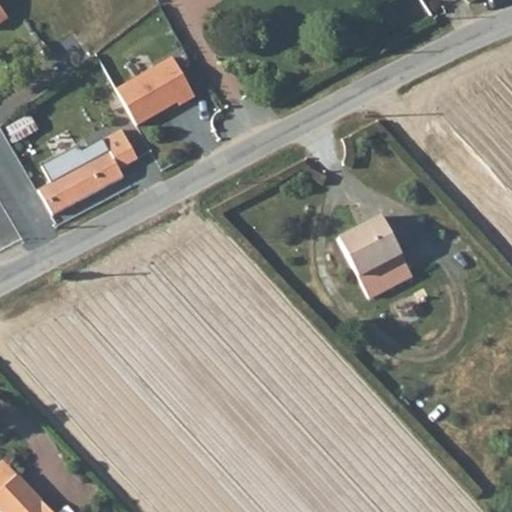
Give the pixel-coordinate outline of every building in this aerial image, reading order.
[(0,5),(0,26),(10,20),(0,5)] [(172,58),(116,90),(136,126),(177,103),(179,106),(194,98),(172,58)] [(80,143),(43,163),(51,179),(44,182),(58,210),(123,177),(118,168),(137,158),(121,128),(83,149),(80,143)] [(377,212),(334,236),(366,294),(409,270),(377,212)] [(0,485),(12,475),(0,461),(0,485)] [(0,485),(0,511),(43,511),(12,475),(0,485)]
